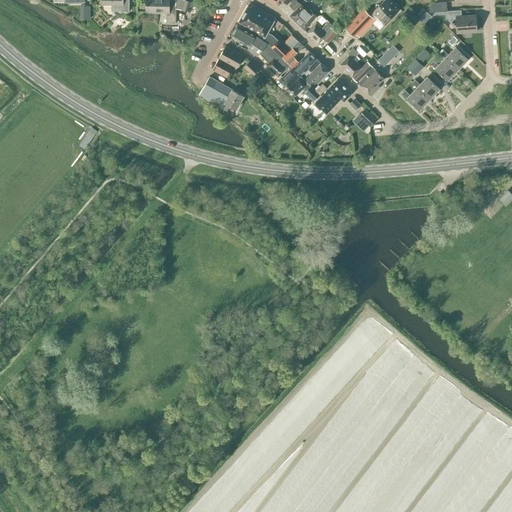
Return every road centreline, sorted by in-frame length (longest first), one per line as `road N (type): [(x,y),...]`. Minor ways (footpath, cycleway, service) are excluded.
road 1 (primary): [(511,157),(334,173),(222,162),(113,123),(0,45)]
road 2 (residential): [(255,0),(395,126),(449,124)]
